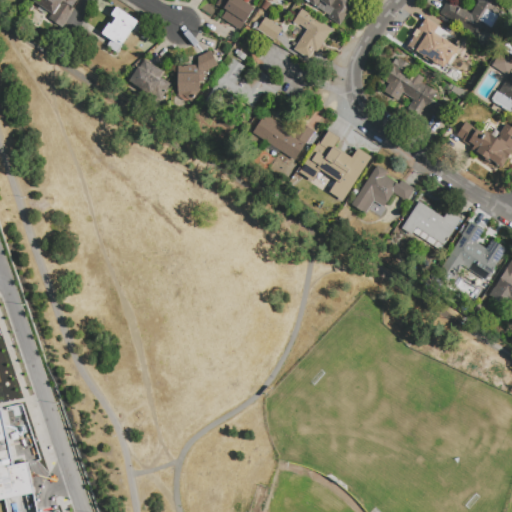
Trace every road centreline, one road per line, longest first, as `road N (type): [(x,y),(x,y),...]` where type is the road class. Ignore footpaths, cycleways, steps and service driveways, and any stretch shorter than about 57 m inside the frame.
road 1 (residential): [(400,0),(358,64),(361,108),(511,217)]
road 2 (residential): [(0,281),(81,511)]
